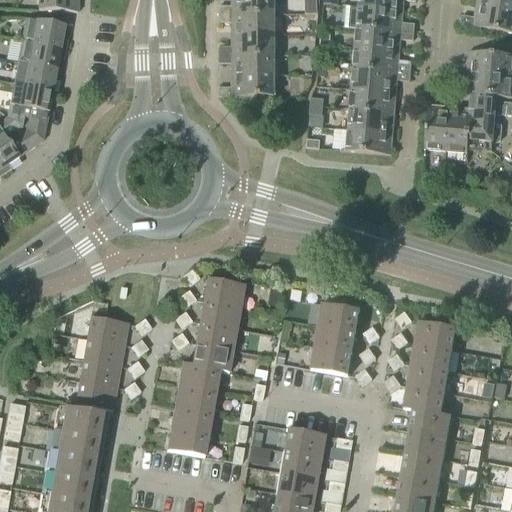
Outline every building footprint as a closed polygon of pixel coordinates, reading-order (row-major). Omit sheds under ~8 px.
[(37,0),(36,13),(76,14),(76,0),(37,0)] [(274,16),(273,0),(236,0),(237,8),(218,8),(218,16),(274,16)] [(416,3),(416,0),(358,0),(358,10),(396,13),(397,1),(416,3)] [(511,15),(511,0),(483,0),(482,10),(511,15)] [(395,25),(396,13),(358,10),(346,9),(344,29),(356,30),(413,34),(414,26),(395,25)] [(511,35),(511,15),(482,10),(480,22),(461,19),(460,27),(511,35)] [(274,37),(274,16),(218,16),(218,25),(237,25),(237,37),(274,37)] [(23,21),(19,43),(64,52),(66,42),(60,41),(63,28),(23,21)] [(412,43),(413,34),(356,30),(354,50),(393,53),(394,41),(412,43)] [(274,57),(274,37),(237,37),(237,50),(218,49),(218,57),(274,57)] [(62,62),(64,52),(19,43),(15,64),(55,72),(57,60),(62,62)] [(392,66),(393,53),(354,50),(352,71),(410,76),(410,67),(392,66)] [(473,64),(472,76),(511,79),(511,69),(511,58),(468,54),(467,64),(473,64)] [(274,78),(274,57),(218,57),(218,66),(237,66),(237,78),(274,78)] [(54,77),(55,72),(15,64),(12,86),(56,94),(58,84),(52,83),(54,77)] [(409,84),(410,76),(352,71),(351,91),(389,94),(390,82),(409,84)] [(511,79),(472,76),(471,88),(465,88),(464,97),(470,97),(495,100),(511,100),(511,79)] [(274,99),(274,78),(237,78),(237,91),(218,91),(218,100),(274,99)] [(12,86),(6,119),(21,130),(23,121),(45,125),(49,103),(54,104),(56,94),(12,86)] [(388,107),(389,94),(351,91),(349,112),(394,115),(394,108),(388,107)] [(469,112),(466,152),(491,155),(491,145),(497,146),(500,143),(501,129),(498,126),(493,125),(495,100),(470,97),(470,103),(469,112)] [(309,100),(308,109),(322,110),(323,102),(309,100)] [(511,118),(511,106),(504,105),(503,118),(511,118)] [(446,155),(450,116),(437,114),(437,108),(428,107),(424,153),(446,155)] [(321,118),(322,110),(308,109),(308,117),(321,118)] [(466,152),(469,112),(461,111),(460,117),(450,116),(446,155),(465,157),(466,152)] [(393,124),(394,115),(349,112),(347,132),(386,135),(387,124),(393,124)] [(6,119),(0,123),(0,176),(1,177),(10,171),(7,167),(25,154),(13,136),(21,130),(6,119)] [(45,125),(23,121),(21,130),(41,143),(45,125)] [(21,130),(13,136),(25,154),(41,143),(21,130)] [(385,148),(386,135),(347,132),(345,154),(391,158),(391,149),(385,148)] [(319,143),(306,142),(305,149),(305,150),(318,151),(319,143)] [(430,177),(422,176),(421,189),(429,189),(430,177)] [(198,283),(197,281),(191,272),(181,279),(188,290),(198,283)] [(204,282),(200,304),(238,310),(241,289),(204,282)] [(291,292),(289,302),(299,303),(300,293),(291,292)] [(187,294),(177,301),(183,311),(194,304),(187,294)] [(234,332),(238,310),(200,304),(196,325),(234,332)] [(321,306),(317,328),(355,334),(358,313),(321,306)] [(410,325),(409,323),(403,314),(393,321),(401,331),(410,325)] [(183,315),(173,322),(180,332),(190,325),(183,315)] [(88,319),(84,342),(122,348),(126,326),(88,319)] [(149,332),(142,322),(132,329),(139,339),(149,332)] [(230,354),(234,332),(196,325),(193,347),(230,354)] [(416,325),(413,346),(450,353),(454,331),(416,325)] [(351,356),(355,334),(317,328),(313,349),(351,356)] [(368,346),(379,340),(378,339),(372,330),(362,337),(368,346)] [(401,334),(390,343),(396,351),(408,343),(401,334)] [(179,337),(169,343),(177,354),(186,347),(179,337)] [(118,370),(122,348),(84,342),(80,364),(118,370)] [(136,360),(146,353),(138,342),(128,349),(136,360)] [(447,375),(450,353),(413,346),(409,368),(447,375)] [(230,354),(193,347),(189,368),(189,369),(216,373),(216,374),(226,376),(230,354)] [(347,379),(351,356),(313,349),(309,372),(347,379)] [(364,368),(375,361),(374,361),(368,351),(358,358),(364,368)] [(397,355),(386,363),(393,373),(404,365),(397,355)] [(114,392),(118,370),(80,364),(77,385),(114,392)] [(132,382),(142,375),(134,364),(124,371),(132,382)] [(189,368),(179,366),(175,388),(213,395),(216,374),(216,373),(189,369),(189,368)] [(443,396),(447,375),(409,368),(405,390),(443,396)] [(353,379),(354,380),(361,389),(371,381),(364,371),(353,379)] [(392,378),(382,385),(390,395),(399,388),(392,378)] [(114,392),(77,385),(73,407),(110,413),(114,392)] [(131,385),(121,392),(128,402),(138,396),(138,394),(131,385)] [(260,403),(262,388),(253,387),(251,402),(260,403)] [(209,416),(213,395),(175,388),(172,410),(209,416)] [(443,396),(405,390),(401,411),(410,413),(411,412),(439,417),(443,396)] [(246,423),(249,407),(240,405),(237,421),(246,423)] [(8,407),(6,415),(21,418),(23,409),(8,407)] [(205,438),(209,416),(172,410),(168,431),(205,438)] [(62,411),(58,432),(96,439),(100,417),(62,411)] [(410,413),(407,433),(445,440),(449,418),(439,417),(411,412),(410,413)] [(20,427),(21,418),(6,415),(5,424),(20,427)] [(18,435),(20,427),(5,424),(3,433),(18,435)] [(242,445),(245,430),(236,428),(233,444),(242,445)] [(202,460),(205,438),(168,431),(164,453),(202,460)] [(474,431),(472,445),(471,446),(481,448),(483,433),(474,431)] [(92,460),(96,439),(58,432),(55,454),(92,460)] [(284,432),(280,454),(318,461),(322,438),(284,432)] [(17,444),(18,435),(3,433),(2,441),(17,444)] [(441,461),(445,440),(407,433),(403,455),(441,461)] [(349,443),(334,441),(332,450),(347,453),(349,443)] [(0,449),(0,450),(0,458),(14,460),(15,452),(0,449)] [(229,463),(239,465),(242,450),(232,449),(229,463)] [(470,452),(467,467),(467,468),(477,469),(480,454),(470,452)] [(88,482),(92,460),(55,454),(51,475),(88,482)] [(314,482),(318,461),(280,454),(277,475),(314,482)] [(437,483),(441,461),(403,455),(399,476),(437,483)] [(0,466),(12,469),(14,460),(0,458),(0,466)] [(344,474),(345,465),(330,462),(328,472),(344,474)] [(0,475),(11,478),(12,469),(0,466),(0,475)] [(466,474),(463,488),(463,489),(472,490),(475,475),(466,474)] [(0,484),(9,486),(11,478),(0,475),(0,484)] [(84,503),(88,482),(51,475),(47,497),(84,503)] [(310,504),(314,482),(277,475),(273,497),(310,504)] [(433,505),(437,483),(399,476),(396,498),(433,505)] [(340,495),(341,486),(326,483),(325,492),(340,495)] [(462,493),(459,509),(468,511),(471,495),(462,493)] [(82,511),(84,503),(47,497),(44,511),(82,511)] [(308,511),(310,504),(273,497),(269,511),(308,511)] [(432,511),(433,505),(396,498),(393,511),(432,511)]
